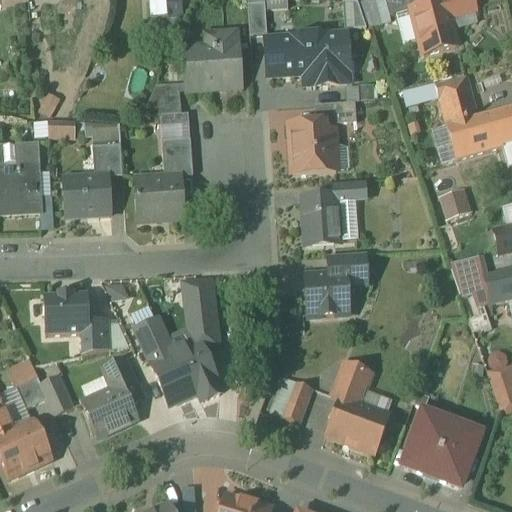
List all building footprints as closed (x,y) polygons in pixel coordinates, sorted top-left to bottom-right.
[(180,0),(149,0),(151,23),(182,21),(180,0)] [(421,0),(383,0),(389,19),(411,13),(411,12),(423,9),(421,0)] [(449,0),(443,2),(443,4),(448,22),(449,22),(475,15),(470,0),(449,0)] [(423,9),(411,12),(411,13),(423,59),(456,50),(449,22),(448,22),(443,4),(423,9)] [(264,7),(247,8),(250,40),(266,39),(264,7)] [(237,36),(204,38),(205,51),(183,53),(185,95),(185,96),(209,95),(209,93),(239,91),(239,92),(241,91),(237,36)] [(345,39),(266,44),(268,81),(304,79),(305,90),(348,87),(345,39)] [(458,80),(435,86),(447,130),(477,122),(470,96),(463,98),(458,80)] [(407,111),(437,106),(434,90),(404,94),(407,111)] [(374,91),(348,92),(349,105),(375,104),(374,91)] [(178,100),(150,102),(143,121),(181,118),(179,97),(185,96),(185,95),(177,96),(178,100)] [(354,107),(314,109),(315,128),(322,127),(322,129),(356,127),(354,107)] [(477,122),(447,130),(456,164),(502,151),(502,150),(511,146),(511,117),(510,112),(477,122)] [(67,126),(47,126),(48,143),(68,143),(67,126)] [(315,128),(289,129),(292,179),(336,176),(333,134),(316,136),(315,128)] [(190,143),(161,145),(161,147),(172,146),(174,176),(191,175),(192,180),(190,143)] [(511,146),(502,150),(502,151),(511,187),(511,146)] [(120,149),(92,151),(93,165),(106,164),(107,177),(121,176),(121,181),(122,181),(120,149)] [(37,150),(0,151),(0,219),(11,219),(39,217),(39,218),(40,218),(40,202),(37,150)] [(108,181),(63,184),(65,223),(110,220),(108,181)] [(180,181),(134,184),(138,227),(157,226),(156,224),(181,222),(181,224),(183,224),(180,181)] [(353,187),(324,189),(325,200),(325,204),(336,204),(336,205),(354,204),(353,188),(353,187)] [(363,187),(353,188),(354,204),(364,203),(363,187)] [(325,200),(302,201),(305,248),(339,246),(336,205),(336,204),(325,204),(325,200)] [(51,202),(40,202),(40,218),(52,217),(51,202)] [(52,217),(40,218),(41,233),(53,232),(52,217)] [(511,232),(458,245),(463,265),(511,253),(511,232)] [(364,258),(328,261),(329,279),(345,278),(346,290),(366,288),(364,258)] [(511,275),(484,283),(490,308),(511,302),(511,275)] [(329,279),(317,280),(318,284),(305,284),(308,322),(348,320),(346,290),(345,278),(329,279)] [(211,285),(182,288),(184,304),(189,303),(189,302),(213,299),(211,285)] [(479,298),(461,304),(472,336),(490,330),(479,298)] [(213,299),(189,302),(189,303),(193,333),(217,330),(213,299)] [(107,362),(106,328),(82,329),(81,302),(44,302),(44,342),(82,342),(82,362),(107,362)] [(197,346),(150,368),(169,409),(197,396),(201,405),(203,405),(219,398),(220,396),(216,388),(216,387),(197,346)] [(37,382),(28,363),(6,374),(14,392),(37,382)] [(141,405),(123,364),(103,374),(111,393),(81,407),(97,442),(137,424),(130,410),(141,405)] [(372,377),(343,366),(330,400),(339,403),(339,401),(360,409),(365,398),(372,377)] [(40,388),(39,388),(46,404),(54,421),(68,415),(58,394),(62,392),(57,380),(40,388)] [(37,382),(14,392),(24,414),(46,404),(39,388),(40,388),(37,382)] [(311,393),(283,382),(270,417),(298,428),(311,393)] [(380,403),(365,398),(360,409),(376,415),(380,403)] [(360,409),(339,401),(339,403),(325,441),(375,460),(390,421),(376,415),(360,409)] [(0,405),(0,440),(13,434),(0,405)] [(478,434),(423,414),(403,467),(458,488),(478,434)] [(13,434),(0,440),(0,467),(8,484),(52,464),(34,424),(13,434)] [(193,491),(182,492),(183,511),(195,511),(193,491)] [(254,509),(226,500),(222,511),(267,511),(265,509),(258,506),(254,509)]
